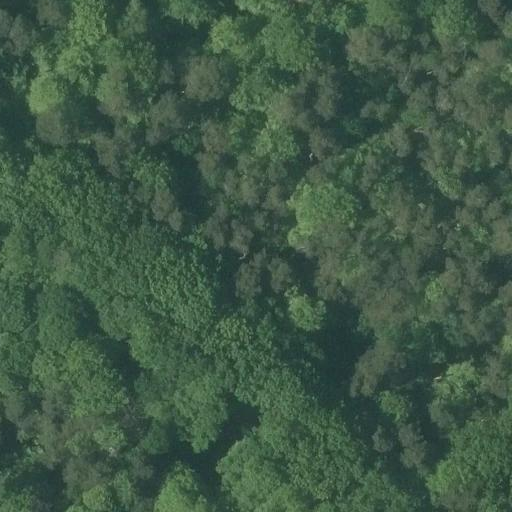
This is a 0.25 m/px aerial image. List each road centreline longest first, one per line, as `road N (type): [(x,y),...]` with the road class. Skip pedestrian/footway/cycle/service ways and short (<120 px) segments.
road 1 (track): [(341,511),(232,374),(110,251),(53,210),(0,187)]
road 2 (track): [(313,0),(111,47),(0,91)]
